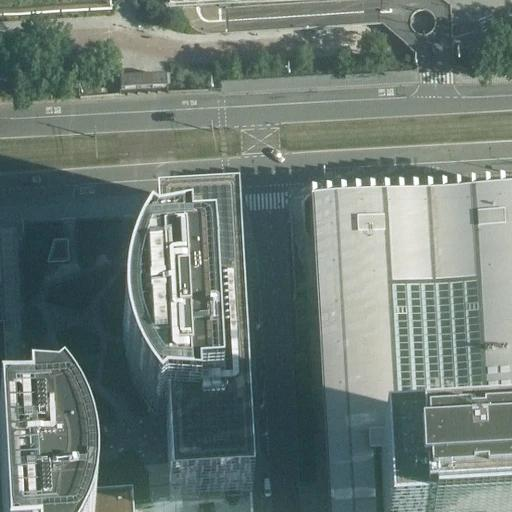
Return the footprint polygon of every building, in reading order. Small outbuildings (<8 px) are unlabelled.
[(0,0),(0,17),(111,11),(110,0),(0,0)] [(141,79),(119,80),(119,96),(166,94),(165,78),(141,79)] [(22,85),(0,86),(0,98),(23,97),(22,85)] [(511,511),(511,192),(469,196),(470,212),(464,212),(464,211),(463,210),(462,208),(461,208),(460,207),(459,207),(458,207),(457,207),(456,207),(455,208),(454,208),(453,209),(453,210),(453,211),(453,213),(381,217),(381,202),(310,206),(329,511),(511,511)] [(123,322),(122,333),(123,343),(124,355),(126,366),(129,377),(133,388),(138,398),(143,408),(150,418),(157,427),(163,422),(165,423),(168,465),(168,473),(168,478),(169,486),(169,503),(224,500),(224,502),(225,504),(227,506),(229,507),(232,507),(234,507),(236,505),(238,504),(239,502),(239,499),(250,499),(250,497),(248,456),(247,436),(246,421),(235,214),(155,218),(157,257),(154,258),(147,253),(142,262),(137,272),(132,281),(129,291),(126,301),(124,312),(123,322)] [(90,505),(90,494),(114,493),(111,484),(109,474),(108,470),(107,465),(107,463),(107,458),(107,453),(107,451),(107,448),(107,444),(108,439),(108,437),(74,439),(73,428),(60,418),(52,419),(28,421),(28,435),(22,435),(22,431),(0,432),(0,470),(2,511),(90,511),(90,510),(90,505)]
